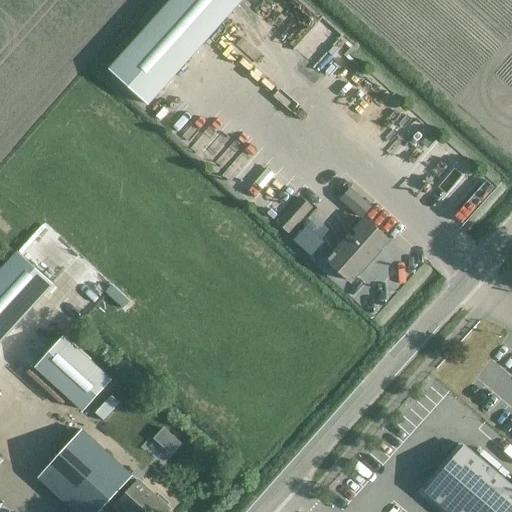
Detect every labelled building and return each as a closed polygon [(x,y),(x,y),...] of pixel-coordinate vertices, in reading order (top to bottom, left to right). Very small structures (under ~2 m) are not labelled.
[(173,0),(110,70),(149,105),(243,0),(173,0)] [(361,219),(371,208),(350,190),(341,201),(361,219)] [(290,234),(313,209),(300,197),(277,223),(290,234)] [(352,283),(389,242),(365,221),(328,261),(352,283)] [(15,255),(0,271),(0,343),(52,287),(54,285),(18,252),(15,255)] [(84,410),(111,380),(64,337),(37,367),(84,410)] [(166,424),(145,446),(164,463),(185,442),(166,424)] [(118,511),(163,511),(167,508),(82,432),(39,480),(75,511),(110,511),(114,508),(118,511)] [(511,511),(511,486),(465,446),(426,492),(449,511),(511,511)]
